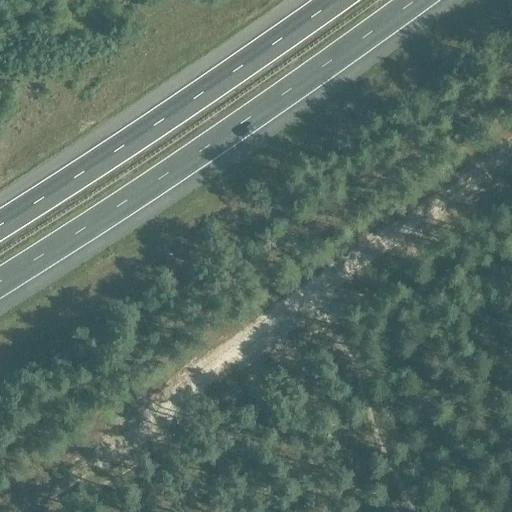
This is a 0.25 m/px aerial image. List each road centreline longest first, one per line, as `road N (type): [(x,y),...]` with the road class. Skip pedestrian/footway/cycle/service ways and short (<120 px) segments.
road 1 (motorway): [(0,286),(257,121),(426,0)]
road 2 (motorway): [(324,0),(0,215)]
